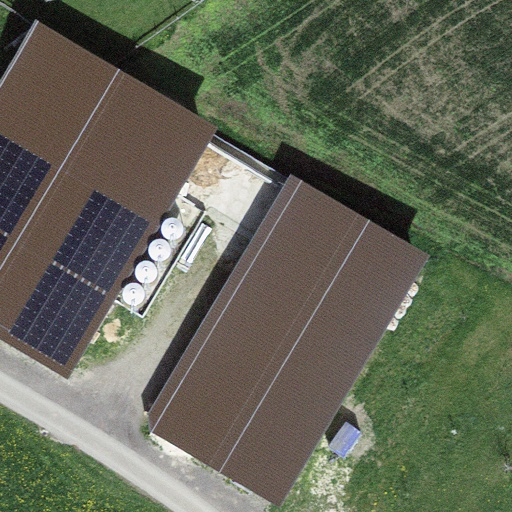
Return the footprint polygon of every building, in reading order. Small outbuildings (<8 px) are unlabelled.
[(208,138),(39,38),(0,104),(0,334),(67,374),(208,138)] [(420,267),(296,193),(156,427),(279,501),(420,267)] [(169,249),(173,250),(177,249),(180,247),(182,244),(184,241),(184,237),(183,233),(181,230),(178,228),(174,227),(170,227),(167,228),(164,231),(162,234),(161,238),(162,241),(163,245),(166,248),(169,249)] [(157,270),(160,271),(164,270),(167,268),(170,265),(171,262),(171,258),(170,254),(168,251),(165,249),(161,248),(158,248),(154,249),(151,252),(149,255),(148,259),(149,262),(151,266),(153,269),(157,270)] [(143,293),(147,293),(150,293),(154,291),(156,288),(158,284),(158,280),(157,277),(154,274),(151,271),(148,270),(144,271),(141,272),(138,274),(136,278),(135,281),(135,285),(137,288),(140,291),(143,293)] [(130,314),(134,315),(138,314),(141,312),(144,309),(145,306),(145,302),(144,298),(142,295),(139,293),(135,292),(131,292),(128,293),(125,296),(123,299),(122,303),(123,306),(124,310),(127,312),(130,314)]
